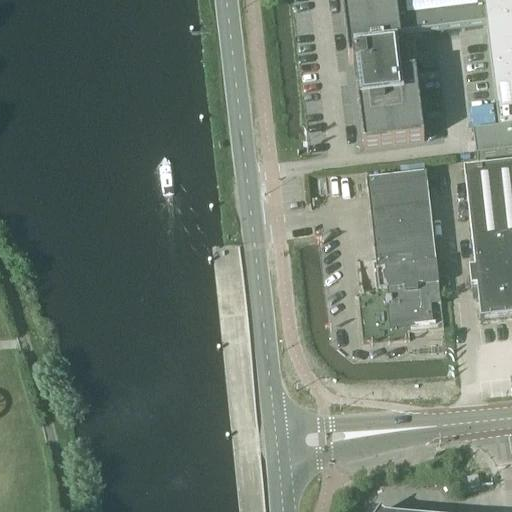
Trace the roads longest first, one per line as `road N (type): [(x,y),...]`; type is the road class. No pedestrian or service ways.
road 1 (tertiary): [(276,445),(226,0)]
road 2 (tertiary): [(276,445),(505,420)]
